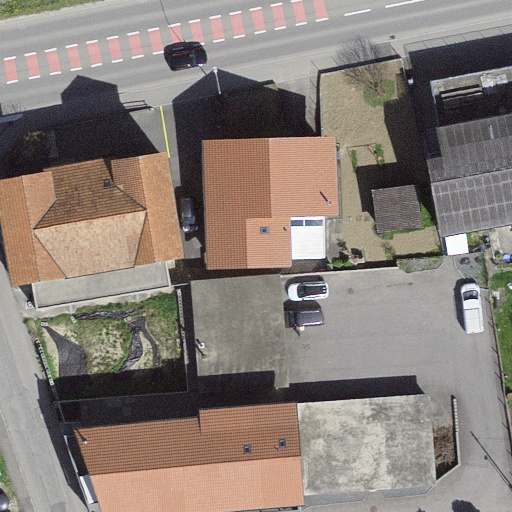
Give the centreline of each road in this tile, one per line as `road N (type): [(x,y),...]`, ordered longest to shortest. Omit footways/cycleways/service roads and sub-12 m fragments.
road 1 (primary): [(0,75),(373,0)]
road 2 (residential): [(0,336),(61,511)]
